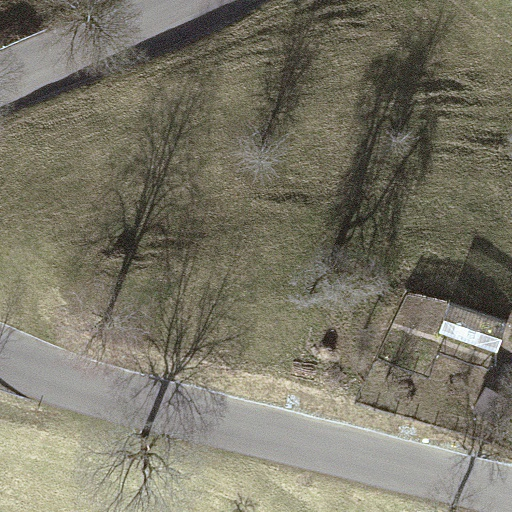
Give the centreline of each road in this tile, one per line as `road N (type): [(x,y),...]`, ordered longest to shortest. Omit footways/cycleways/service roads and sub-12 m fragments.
road 1 (tertiary): [(0,350),(511,493)]
road 2 (tertiary): [(205,0),(0,82)]
